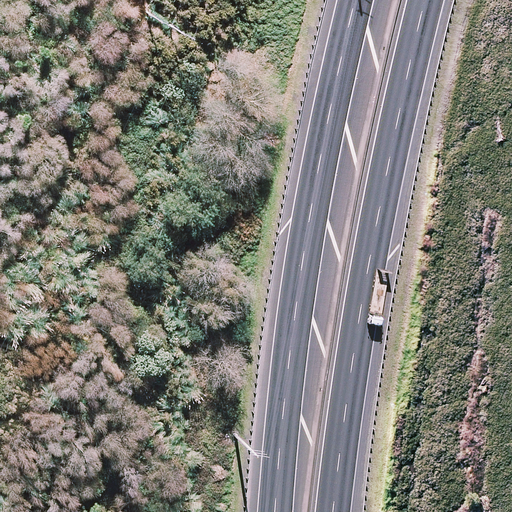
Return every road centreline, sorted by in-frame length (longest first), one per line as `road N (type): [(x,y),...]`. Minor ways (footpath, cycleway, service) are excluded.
road 1 (trunk): [(435,0),(356,351),(333,511)]
road 2 (trunk): [(277,511),(312,225),(360,0)]
